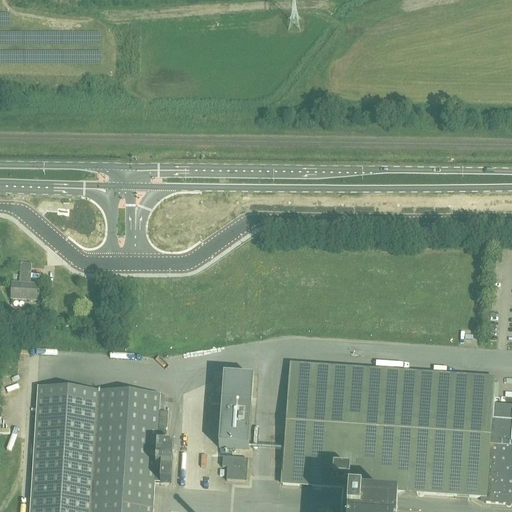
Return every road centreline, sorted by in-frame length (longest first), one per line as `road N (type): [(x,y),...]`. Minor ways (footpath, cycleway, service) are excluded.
road 1 (unclassified): [(134,262),(195,258),(265,218),(511,217)]
road 2 (primary): [(511,172),(125,167)]
road 3 (primary): [(159,187),(511,187)]
road 4 (unknown): [(192,372),(188,511)]
road 5 (unclassified): [(0,207),(20,210),(82,260),(113,262)]
road 6 (primary): [(125,167),(0,165)]
